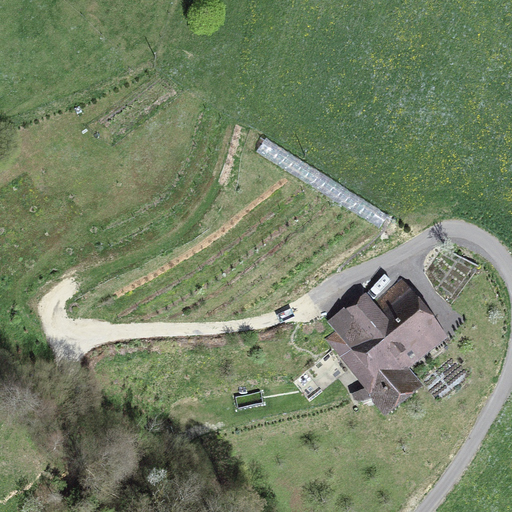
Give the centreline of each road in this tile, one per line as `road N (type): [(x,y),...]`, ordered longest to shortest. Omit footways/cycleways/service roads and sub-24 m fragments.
road 1 (track): [(511,293),(451,322),(407,270),(387,270),(355,287)]
road 2 (track): [(431,511),(511,380)]
